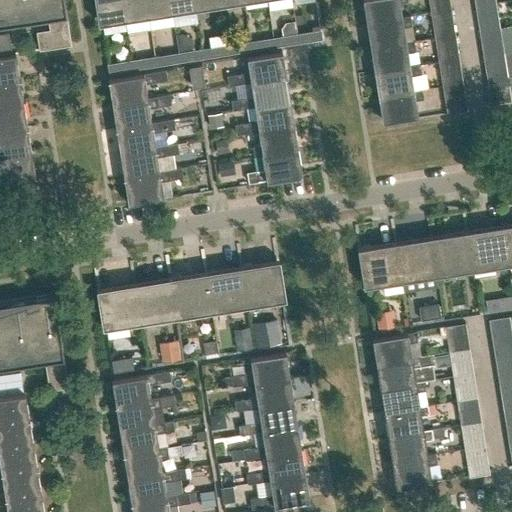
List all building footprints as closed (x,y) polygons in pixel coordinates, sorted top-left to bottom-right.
[(71,45),(63,0),(0,0),(0,23),(52,15),(57,47),(71,45)] [(99,23),(124,19),(121,0),(95,0),(99,21),(99,23)] [(121,0),(124,19),(148,15),(145,0),(121,0)] [(145,0),(148,15),(172,11),(169,0),(145,0)] [(169,0),(172,11),(195,7),(194,0),(169,0)] [(402,17),(402,16),(399,1),(406,0),(363,0),(367,22),(402,17)] [(477,15),(497,12),(495,2),(475,5),(477,15)] [(432,22),(452,19),(451,9),(431,12),(432,22)] [(371,47),(406,41),(403,27),(412,26),(410,15),(402,16),(402,17),(367,22),(371,47)] [(481,40),(500,37),(499,27),(479,30),(481,40)] [(37,31),(36,32),(39,50),(53,48),(51,35),(38,37),(37,31)] [(297,33),(298,42),(314,40),(312,31),(297,33)] [(0,33),(0,54),(11,53),(7,32),(0,33)] [(282,45),(298,42),(297,33),(281,36),(282,45)] [(436,47),(456,43),(454,34),(434,37),(436,47)] [(259,48),(274,46),(273,37),(257,39),(259,48)] [(374,71),(410,65),(407,52),(416,50),(414,40),(406,41),(371,47),(374,71)] [(226,44),(227,53),(243,51),(241,42),(226,44)] [(211,56),(227,53),(226,44),(210,47),(211,56)] [(178,52),(180,61),(195,59),(194,49),(178,52)] [(240,72),(226,75),(228,85),(242,83),(250,81),(285,75),(281,50),(246,56),(249,71),(240,72)] [(484,64),(504,61),(503,51),(483,54),(484,64)] [(0,80),(19,78),(15,52),(11,53),(0,54),(0,80)] [(164,63),(180,61),(178,52),(162,54),(164,63)] [(131,60),(132,69),(148,66),(147,57),(131,60)] [(440,71),(460,68),(458,58),(438,61),(440,71)] [(117,71),(132,69),(131,60),(115,62),(117,71)] [(192,85),(195,85),(204,84),(201,63),(189,65),(192,85)] [(378,95),(413,89),(411,76),(420,74),(418,64),(410,65),(374,71),(378,95)] [(143,72),(108,78),(112,103),(147,97),(145,82),(153,80),(153,81),(167,79),(165,69),(143,73),(143,72)] [(254,105),(289,100),(285,75),(250,81),(253,95),(244,96),(244,97),(230,99),(232,109),(254,106),(254,105)] [(488,89),(508,86),(507,76),(487,79),(488,89)] [(19,78),(0,80),(0,105),(23,102),(19,78)] [(444,95),(464,92),(462,82),(442,85),(444,95)] [(413,89),(378,95),(382,120),(413,115),(418,114),(415,100),(424,99),(422,88),(413,90),(413,89)] [(147,97),(112,103),(116,127),(151,122),(151,121),(149,108),(157,106),(157,105),(171,103),(169,93),(147,97)] [(258,130),(293,124),(289,100),(254,105),(254,106),(257,119),(248,121),(234,124),(236,134),(258,130)] [(0,130),(27,126),(23,102),(0,105),(0,130)] [(151,122),(116,127),(120,152),(155,146),(153,132),(161,131),(161,130),(175,128),(173,118),(151,121),(151,122)] [(262,154),(297,148),(293,124),(258,130),(261,143),(252,145),(254,156),(262,154)] [(0,155),(31,150),(27,126),(0,130),(0,155)] [(155,146),(120,152),(124,176),(159,170),(157,156),(165,155),(179,152),(177,142),(155,146)] [(262,154),(264,168),(246,171),(248,181),(259,180),(266,178),(266,179),(302,173),(297,148),(262,154)] [(0,181),(35,176),(31,150),(0,155),(0,181)] [(159,170),(124,176),(128,201),(163,196),(163,195),(160,181),(169,179),(183,176),(181,166),(159,170)] [(507,263),(511,261),(511,221),(503,223),(502,220),(501,221),(507,263)] [(472,268),(507,263),(501,221),(499,221),(500,227),(478,231),(477,227),(467,229),(467,226),(465,226),(472,268)] [(436,274),(472,268),(465,226),(464,227),(465,233),(442,236),(442,233),(432,234),(431,232),(430,232),(436,274)] [(401,279),(436,274),(430,232),(428,232),(429,238),(407,242),(406,238),(396,240),(396,237),(394,238),(401,279)] [(364,285),(401,279),(394,238),(393,238),(394,244),(371,248),(371,244),(361,246),(360,245),(357,246),(363,284),(364,285)] [(211,310),(247,304),(240,262),(239,262),(240,269),(217,272),(217,269),(207,270),(206,268),(205,268),(211,310)] [(240,262),(247,304),(284,298),(284,297),(278,262),(275,263),(253,267),(252,263),(242,265),(242,262),(240,262)] [(176,315),(211,310),(205,268),(203,268),(204,274),(182,278),(181,274),(171,276),(171,273),(169,274),(176,315)] [(505,291),(493,292),(493,299),(511,297),(511,273),(504,274),(505,291)] [(140,321),(176,315),(169,274),(168,274),(169,280),(146,284),(146,280),(135,282),(135,279),(134,279),(140,321)] [(103,327),(140,321),(134,279),(132,279),(133,286),(111,289),(110,286),(100,287),(97,287),(103,325),(103,327)] [(416,313),(433,313),(432,289),(415,290),(416,313)] [(68,387),(53,294),(0,302),(0,365),(49,358),(54,389),(68,387)] [(366,316),(384,319),(386,304),(368,301),(366,316)] [(245,312),(246,334),(272,333),(271,311),(245,312)] [(490,329),(510,325),(509,315),(489,319),(490,329)] [(227,320),(227,343),(242,343),(242,320),(227,320)] [(446,335),(466,332),(465,322),(445,326),(446,335)] [(411,357),(411,356),(409,341),(417,340),(416,330),(408,332),(408,331),(372,337),(376,362),(411,357)] [(208,333),(195,334),(196,348),(209,347),(208,333)] [(154,353),(173,349),(170,336),(151,341),(154,353)] [(494,355),(511,351),(511,341),(493,345),(494,355)] [(450,361),(470,358),(469,348),(449,351),(450,361)] [(254,382),(289,376),(285,351),(250,356),(252,371),(244,373),(230,375),(231,385),(254,382)] [(380,386),(415,381),(413,367),(421,365),(436,363),(435,353),(411,356),(411,357),(376,362),(380,386)] [(113,370),(133,367),(131,355),(111,358),(113,370)] [(498,379),(511,376),(511,366),(497,369),(498,379)] [(115,403),(150,398),(150,397),(148,382),(156,381),(156,382),(170,380),(169,369),(146,373),(111,378),(115,403)] [(21,371),(0,374),(0,395),(25,392),(21,371)] [(454,385),(474,382),(473,372),(453,375),(454,385)] [(258,406),(293,400),(289,376),(254,382),(256,395),(248,397),(234,399),(235,409),(258,406)] [(419,405),(417,391),(425,389),(423,379),(415,381),(380,386),(384,411),(419,405)] [(502,403),(511,401),(511,391),(501,394),(502,403)] [(0,421),(29,417),(25,392),(0,395),(0,421)] [(150,397),(150,398),(115,403),(119,428),(154,422),(152,408),(174,404),(173,394),(150,397)] [(458,410),(478,406),(477,397),(457,400),(458,410)] [(297,424),(293,400),(258,406),(260,420),(252,421),(252,422),(238,424),(239,434),(262,430),(297,424)] [(419,405),(384,411),(388,435),(423,429),(421,415),(429,414),(429,412),(428,404),(427,403),(419,405)] [(220,412),(209,414),(211,429),(222,427),(220,412)] [(0,446),(32,442),(29,417),(0,421),(0,446)] [(158,446),(156,432),(174,429),(172,419),(154,422),(119,428),(123,452),(158,446)] [(462,434),(482,431),(480,421),(460,424),(462,434)] [(266,454),(301,449),(297,424),(262,430),(264,444),(256,445),(256,446),(242,448),(243,458),(266,455),(266,454)] [(392,459),(427,453),(425,440),(433,438),(433,437),(432,429),(431,427),(423,429),(388,435),(392,459)] [(444,427),(432,429),(433,437),(445,435),(444,427)] [(1,472),(36,466),(32,442),(0,446),(0,464),(1,468),(1,472)] [(127,476),(162,471),(162,470),(160,456),(182,453),(181,444),(167,446),(166,444),(158,446),(123,452),(127,476)] [(466,458),(486,455),(484,445),(464,448),(466,458)] [(270,479),(305,473),(301,449),(266,454),(266,455),(268,468),(260,469),(260,470),(246,472),(247,483),(270,479)] [(427,453),(392,459),(396,484),(429,479),(431,479),(428,464),(437,463),(435,452),(427,453)] [(5,496),(40,490),(36,466),(1,472),(1,468),(0,468),(0,478),(2,478),(4,493),(5,496)] [(162,470),(162,471),(127,476),(131,501),(166,495),(164,481),(172,479),(186,477),(184,467),(162,470)] [(274,504),(309,498),(305,473),(270,479),(272,492),(264,494),(250,496),(252,507),(267,504),(274,503),(274,504)] [(203,490),(205,505),(215,504),(212,488),(203,490)] [(43,511),(40,490),(5,496),(4,493),(0,493),(0,503),(6,502),(7,511),(43,511)] [(188,491),(174,493),(166,495),(131,501),(132,511),(168,511),(168,506),(176,504),(176,503),(190,501),(188,491)]
